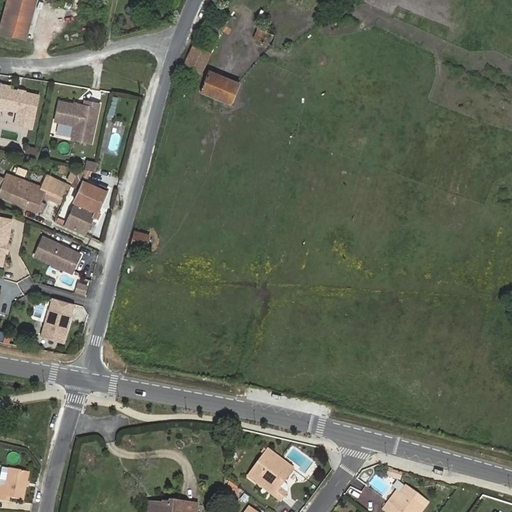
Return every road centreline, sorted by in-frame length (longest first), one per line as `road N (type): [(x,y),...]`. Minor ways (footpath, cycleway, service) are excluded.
road 1 (residential): [(83,380),(180,36)]
road 2 (tertiary): [(83,380),(366,438)]
road 3 (residential): [(0,62),(27,66),(180,36)]
road 4 (tertiary): [(366,438),(511,477)]
road 5 (residential): [(48,511),(83,380)]
